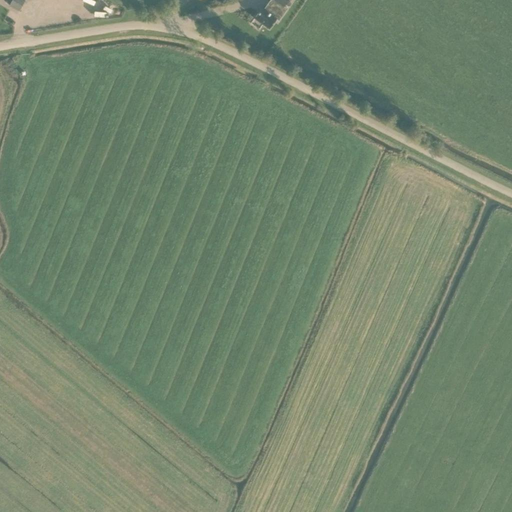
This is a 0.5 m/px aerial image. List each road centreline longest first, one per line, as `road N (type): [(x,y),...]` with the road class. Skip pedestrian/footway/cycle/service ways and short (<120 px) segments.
road 1 (unclassified): [(511,193),(168,27)]
road 2 (unclassified): [(168,27),(0,45)]
